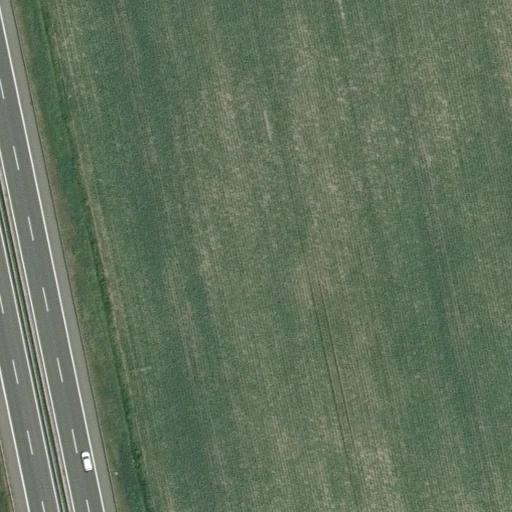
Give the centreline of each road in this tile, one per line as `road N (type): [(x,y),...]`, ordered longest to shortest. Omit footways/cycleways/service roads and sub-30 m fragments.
road 1 (motorway): [(87,511),(0,93)]
road 2 (motorway): [(0,307),(42,511)]
